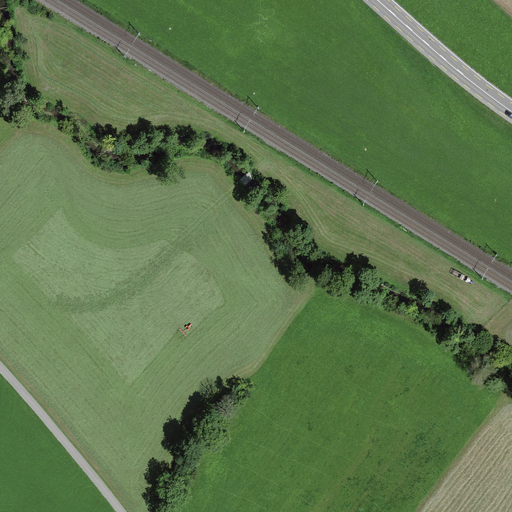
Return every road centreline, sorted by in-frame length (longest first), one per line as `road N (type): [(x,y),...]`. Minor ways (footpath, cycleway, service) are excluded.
road 1 (unclassified): [(122,511),(0,371)]
road 2 (tertiary): [(376,0),(511,112)]
